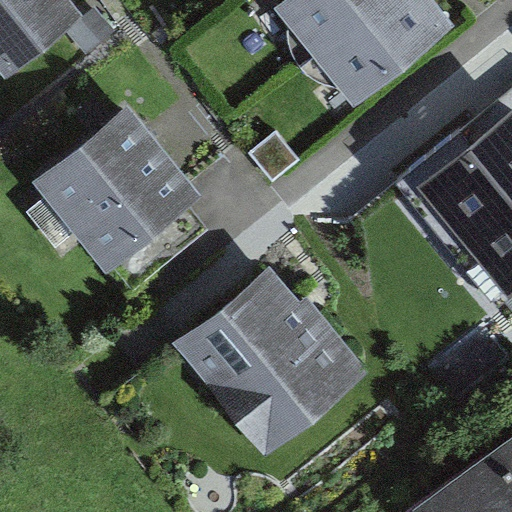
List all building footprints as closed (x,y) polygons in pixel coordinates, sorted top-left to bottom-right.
[(64,0),(0,0),(0,70),(4,75),(76,14),(64,0)] [(450,21),(434,0),(266,0),(261,4),(336,105),(450,21)] [(128,101),(26,178),(95,268),(196,191),(128,101)] [(444,237),(490,295),(511,277),(511,113),(472,143),(462,130),(416,163),(461,220),(444,237)] [(363,375),(272,262),(167,347),(259,459),(363,375)] [(511,511),(511,430),(407,504),(412,511),(511,511)]
